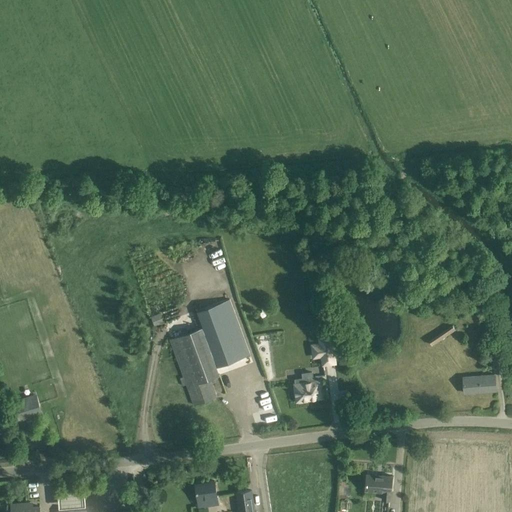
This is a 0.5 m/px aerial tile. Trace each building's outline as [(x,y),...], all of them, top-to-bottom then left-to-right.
[(220,262),(195,275),(198,280),(222,268),(220,262)] [(250,355),(230,299),(198,311),(204,326),(170,338),(194,405),(217,397),(210,378),(219,375),(217,367),(250,355)] [(456,329),(453,325),(430,341),(432,345),(456,329)] [(320,338),(323,358),(335,356),(332,336),(320,338)] [(502,358),(494,359),(495,373),(503,373),(502,358)] [(295,384),(297,400),(298,400),(299,402),(307,401),(306,399),(320,397),(317,376),(312,376),(311,372),(302,373),(304,383),(295,384)] [(496,390),(495,375),(463,377),(464,393),(465,393),(465,391),(480,389),(480,391),(496,390)] [(37,396),(14,403),(20,421),(42,414),(37,396)] [(393,476),(367,474),(365,490),(382,492),(381,500),(391,500),(393,476)] [(197,483),(196,484),(199,506),(218,503),(215,481),(203,483),(201,481),(198,481),(197,483)] [(254,511),(251,490),(237,492),(239,511),(254,511)] [(86,492),(59,494),(60,510),(87,508),(86,492)] [(14,508),(12,508),(12,511),(40,511),(40,506),(27,507),(27,503),(14,504),(14,508)]
